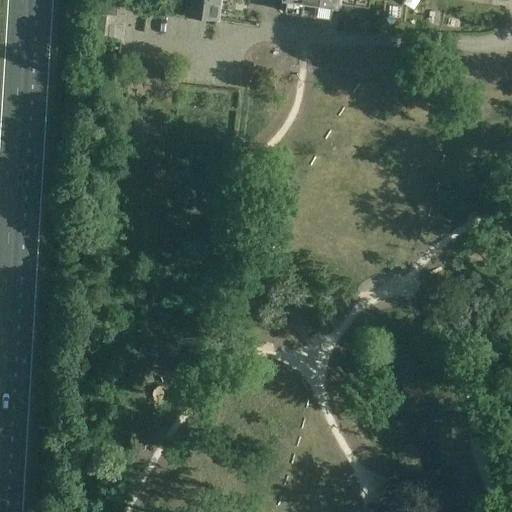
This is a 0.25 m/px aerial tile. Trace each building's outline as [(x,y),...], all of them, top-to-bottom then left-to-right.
[(98,0),(97,13),(116,16),(118,0),(98,0)] [(189,0),(187,15),(218,19),(220,0),(189,0)] [(382,0),(381,7),(397,9),(397,0),(382,0)] [(418,0),(420,13),(439,12),(437,0),(418,0)] [(106,18),(95,17),(93,38),(104,39),(106,18)]
